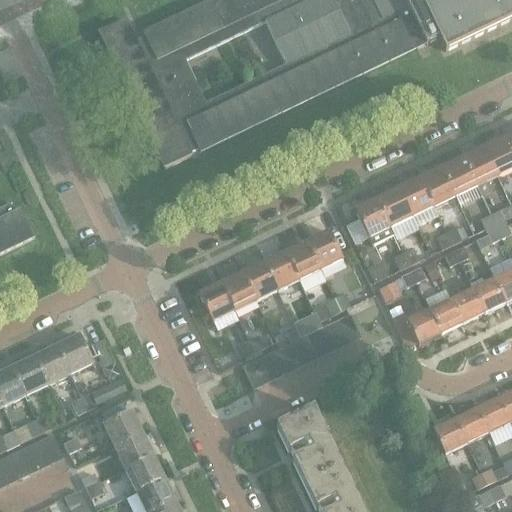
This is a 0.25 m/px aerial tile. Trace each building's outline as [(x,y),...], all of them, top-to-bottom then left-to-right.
[(137,44),(126,22),(99,35),(165,171),(192,158),(190,155),(199,151),(201,155),(418,50),(416,46),(424,43),(426,48),(439,41),(445,54),(511,22),(511,0),(237,0),(215,11),(211,4),(144,36),(145,40),(137,44)] [(511,153),(506,141),(484,151),(498,180),(511,172),(511,153)] [(484,151),(463,161),(477,190),(482,200),(491,196),(486,185),(498,180),(484,151)] [(463,161),(441,172),(455,200),(477,190),(463,161)] [(441,172),(420,182),(434,211),(455,200),(441,172)] [(420,182),(399,192),(412,221),(434,211),(420,182)] [(399,192),(377,202),(391,231),(412,221),(399,192)] [(377,202),(355,213),(373,249),(395,239),(391,231),(377,202)] [(0,257),(35,241),(21,212),(16,214),(12,206),(0,211),(0,257)] [(500,214),(490,219),(496,231),(506,227),(500,214)] [(481,223),(487,236),(496,231),(490,219),(481,223)] [(506,227),(496,231),(502,242),(511,238),(506,227)] [(496,231),(487,236),(492,247),(502,242),(496,231)] [(456,232),(446,236),(452,249),(462,244),(456,232)] [(329,235),(307,245),(321,274),(343,263),(329,235)] [(452,249),(446,236),(437,241),(443,254),(452,249)] [(307,245),(286,255),(300,284),(321,274),(307,245)] [(464,250),(454,255),(460,266),(469,261),(464,250)] [(413,252),(403,257),(410,270),(419,265),(413,252)] [(286,255),(264,266),(278,295),(300,284),(286,255)] [(460,266),(454,255),(445,259),(450,271),(460,266)] [(410,270),(403,257),(394,262),(400,274),(410,270)] [(432,265),(425,269),(433,284),(440,280),(432,265)] [(264,266),(243,276),(257,305),(278,295),(264,266)] [(420,271),(411,276),(416,287),(426,282),(420,271)] [(511,274),(494,283),(506,307),(511,304),(511,274)] [(243,276),(222,286),(236,315),(257,305),(243,276)] [(416,287),(411,276),(401,280),(407,291),(416,287)] [(482,282),(470,288),(484,317),(506,307),(494,283),(485,287),(482,282)] [(396,283),(378,292),(385,307),(403,298),(401,294),(396,283)] [(236,315),(222,286),(200,297),(214,326),(236,315)] [(458,293),(461,299),(451,304),(463,328),(484,317),(470,288),(458,293)] [(345,297),(336,302),(342,315),(351,310),(345,297)] [(342,315),(336,302),(326,307),(332,319),(342,315)] [(435,305),(427,308),(430,314),(441,338),(463,328),(451,304),(438,310),(435,305)] [(441,338),(430,314),(407,325),(419,349),(441,338)] [(351,318),(340,324),(351,347),(362,342),(351,318)] [(305,324),(296,329),(302,341),(311,337),(305,324)] [(340,324),(329,329),(340,352),(351,347),(340,324)] [(302,341),(296,329),(286,333),(292,346),(302,341)] [(329,329),(319,334),(330,357),(340,352),(329,329)] [(319,334),(308,339),(319,362),(330,357),(319,334)] [(80,339),(57,350),(70,378),(93,367),(80,339)] [(259,339),(250,343),(256,356),(266,351),(259,339)] [(308,339),(297,344),(308,367),(319,362),(308,339)] [(104,343),(93,348),(104,371),(115,366),(104,343)] [(256,356),(250,343),(240,348),(246,361),(256,356)] [(297,344),(287,349),(298,372),(308,367),(297,344)] [(287,349),(276,354),(287,377),(298,372),(287,349)] [(57,350),(34,361),(48,389),(70,378),(57,350)] [(129,351),(123,353),(126,359),(132,356),(129,351)] [(276,354),(265,360),(276,382),(287,377),(276,354)] [(265,360),(255,365),(266,387),(276,382),(265,360)] [(34,361),(12,372),(25,400),(48,389),(34,361)] [(266,387),(255,365),(244,370),(255,393),(266,387)] [(115,366),(104,371),(109,383),(120,378),(115,366)] [(12,372),(0,377),(0,403),(3,410),(25,400),(12,372)] [(511,396),(499,403),(510,427),(511,425),(511,396)] [(91,397),(81,402),(87,414),(97,410),(91,397)] [(87,414),(81,402),(72,406),(78,419),(87,414)] [(499,403),(477,413),(489,437),(510,427),(499,403)] [(277,431),(304,489),(342,471),(314,413),(277,431)] [(477,413),(456,423),(467,448),(489,437),(477,413)] [(104,428),(115,452),(143,438),(132,415),(104,428)] [(46,419),(36,423),(42,436),(52,431),(46,419)] [(42,436),(36,423),(27,428),(33,441),(42,436)] [(467,448),(456,423),(433,434),(445,458),(467,448)] [(53,438),(42,444),(53,467),(64,462),(53,438)] [(143,438),(115,452),(126,474),(154,460),(143,438)] [(77,442),(64,448),(69,457),(81,451),(77,442)] [(42,444),(31,449),(42,472),(53,467),(42,444)] [(31,449),(20,454),(32,477),(42,472),(31,449)] [(20,454),(9,459),(21,482),(32,477),(20,454)] [(9,459),(0,463),(0,467),(10,488),(21,482),(9,459)] [(154,460),(126,474),(137,496),(165,483),(154,460)] [(0,467),(0,492),(10,488),(0,467)] [(361,511),(342,471),(304,489),(315,511),(361,511)] [(491,473),(481,478),(487,489),(496,484),(491,473)] [(82,484),(86,493),(99,487),(94,477),(82,484)] [(487,489),(481,478),(472,482),(477,493),(487,489)] [(165,483),(137,496),(144,511),(161,511),(175,505),(165,483)] [(99,487),(86,493),(91,503),(103,497),(99,487)] [(499,490),(490,494),(495,506),(504,501),(499,490)] [(495,506),(490,494),(480,499),(485,510),(495,506)]
